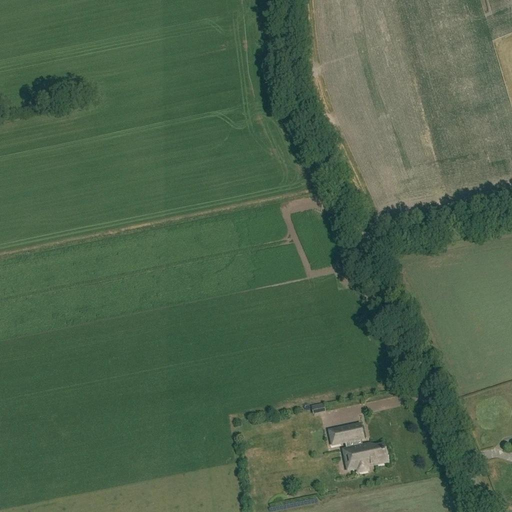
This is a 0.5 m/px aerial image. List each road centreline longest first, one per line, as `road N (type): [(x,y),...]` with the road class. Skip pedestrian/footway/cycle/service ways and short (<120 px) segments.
road 1 (unclassified): [(484,511),(366,249)]
road 2 (unclassified): [(366,249),(300,111),(285,0)]
road 3 (unclassified): [(366,249),(511,219)]
